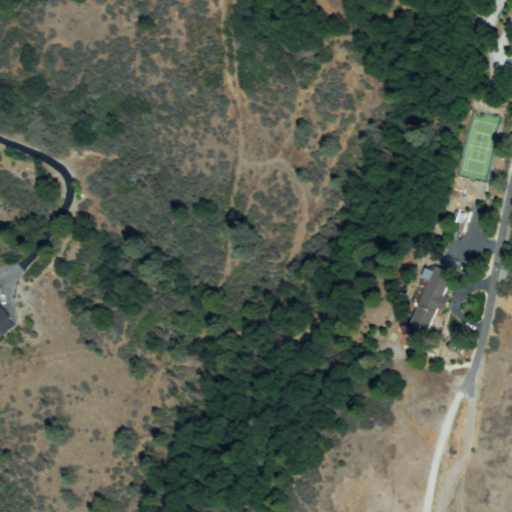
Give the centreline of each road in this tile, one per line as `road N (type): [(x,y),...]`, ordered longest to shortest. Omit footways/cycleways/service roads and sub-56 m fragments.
road 1 (residential): [(456,511),(474,361),(511,205)]
road 2 (residential): [(0,142),(57,166),(70,192),(7,289)]
